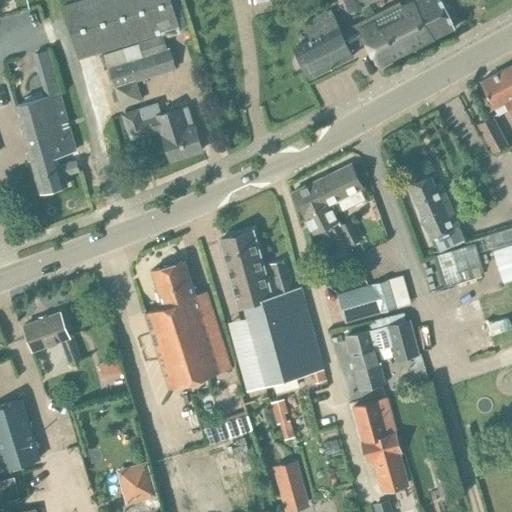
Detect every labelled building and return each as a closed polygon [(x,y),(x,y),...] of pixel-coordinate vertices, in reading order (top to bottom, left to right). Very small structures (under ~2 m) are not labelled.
[(158,37),(180,30),(184,28),(175,0),(70,0),(62,3),(77,56),(102,49),(103,51),(157,34),(158,37)] [(388,7),(341,32),(347,44),(364,35),(370,47),(378,65),(455,27),(446,9),(441,0),(412,0),(390,11),(388,7)] [(310,78),(353,56),(328,7),(300,21),(309,37),(294,45),(310,78)] [(157,34),(103,51),(121,106),(143,99),(137,81),(177,69),(169,46),(167,47),(165,38),(181,33),(180,30),(158,37),(157,34)] [(511,113),(511,64),(480,81),(489,99),(494,107),(498,114),(509,108),(511,113)] [(18,103),(15,104),(16,106),(22,127),(39,122),(65,115),(59,92),(45,96),(43,96),(42,92),(24,97),(25,101),(23,102),(18,103)] [(202,150),(196,131),(194,123),(185,125),(178,104),(160,110),(158,102),(139,107),(139,106),(122,111),(130,139),(161,129),(170,159),(202,150)] [(39,122),(22,127),(28,148),(35,173),(40,192),(67,184),(64,175),(79,170),(76,159),(63,163),(60,154),(74,150),(75,149),(71,136),(65,115),(39,122)] [(478,124),(492,152),(507,145),(492,116),(478,124)] [(335,212),(364,198),(359,188),(362,187),(350,163),(318,179),(335,212)] [(432,238),(434,237),(440,251),(466,239),(459,225),(453,212),(441,183),(435,186),(430,175),(408,185),(432,238)] [(339,248),(348,244),(349,243),(341,224),(335,212),(318,179),(293,191),(313,233),(326,226),(329,231),(330,230),(339,248)] [(349,243),(358,239),(349,220),(341,224),(349,243)] [(511,228),(494,234),(497,243),(511,238),(511,228)] [(220,239),(225,258),(238,305),(242,303),(264,383),(322,367),(300,287),(270,296),(252,230),(220,239)] [(486,275),(475,242),(468,244),(435,255),(443,287),(486,275)] [(504,283),(511,280),(511,244),(494,250),(504,283)] [(164,266),(200,377),(230,368),(206,291),(195,295),(184,259),(164,266)] [(275,287),(290,283),(284,260),(269,264),(275,287)] [(169,387),(200,377),(164,266),(151,270),(163,305),(144,311),(151,330),(169,387)] [(342,302),(348,322),(408,304),(400,275),(344,292),(347,301),(342,302)] [(511,286),(478,297),(496,354),(511,348),(511,286)] [(59,340),(67,363),(80,358),(72,335),(68,336),(59,311),(24,324),(33,349),(59,340)] [(360,389),(384,382),(375,351),(392,346),(395,359),(419,353),(410,318),(369,329),(345,336),(360,389)] [(99,363),(103,379),(122,374),(119,358),(99,363)] [(272,400),(283,439),(295,435),(285,397),(272,400)] [(395,431),(386,397),(354,406),(363,440),(395,431)] [(0,452),(5,468),(40,458),(22,398),(0,405),(0,452)] [(227,439),(253,430),(246,410),(220,418),(227,439)] [(473,425),(466,427),(471,444),(480,442),(478,434),(476,435),(473,425)] [(338,438),(323,442),(326,454),(341,451),(338,438)] [(439,497),(457,492),(446,455),(428,460),(439,497)] [(147,460),(116,468),(125,504),(157,496),(147,460)] [(458,511),(456,502),(444,505),(445,511),(458,511)]
